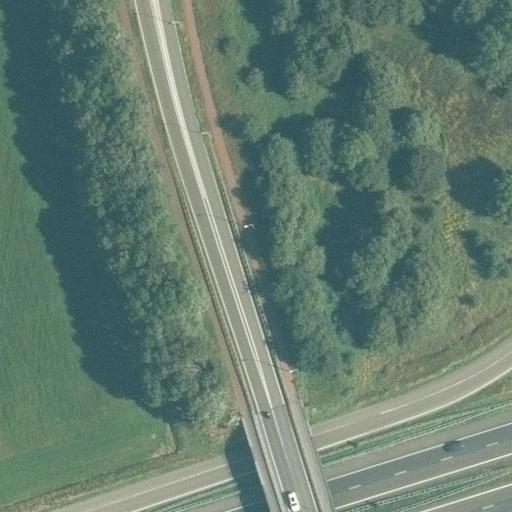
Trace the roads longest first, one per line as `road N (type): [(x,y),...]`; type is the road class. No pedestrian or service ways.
road 1 (tertiary): [(301,511),(163,48)]
road 2 (motorway): [(511,363),(458,399),(137,511)]
road 3 (motorway): [(511,439),(278,511)]
